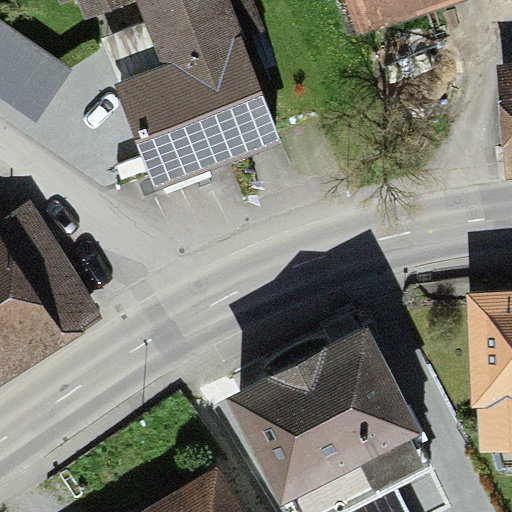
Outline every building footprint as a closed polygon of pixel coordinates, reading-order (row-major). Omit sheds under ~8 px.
[(62,0),(78,0),(84,16),(124,1),(123,0),(60,0),(60,1),(62,0)] [(138,0),(145,17),(102,33),(117,73),(115,74),(155,181),(163,178),(167,188),(213,171),(212,167),(248,154),(246,148),(283,134),(245,35),(266,27),(255,0),(138,0)] [(341,0),(352,33),(377,24),(369,0),(341,0)] [(0,91),(37,117),(74,66),(0,15),(0,91)] [(0,380),(103,314),(31,194),(0,213),(0,380)] [(511,281),(465,284),(472,400),(477,400),(480,446),(496,445),(497,465),(511,464),(511,281)] [(402,511),(400,483),(443,464),(369,311),(228,382),(292,511),(402,511)] [(248,511),(216,460),(130,511),(248,511)]
